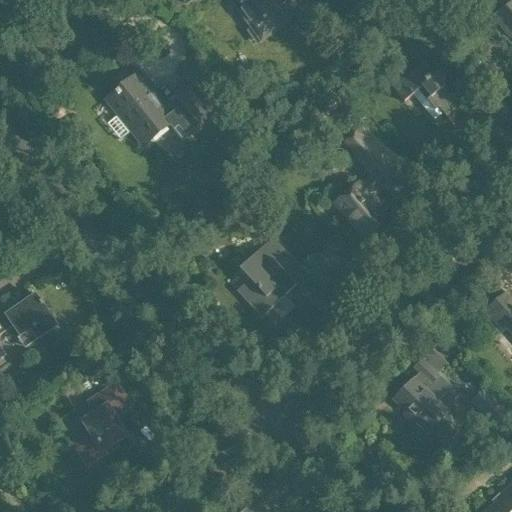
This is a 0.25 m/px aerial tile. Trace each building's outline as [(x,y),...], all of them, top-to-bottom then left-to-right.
[(291,0),(278,10),(277,11),(268,0),(230,0),(252,29),(256,26),(266,39),(287,23),(286,21),(299,11),(291,0)] [(511,4),(495,19),(510,38),(511,36),(511,4)] [(456,50),(448,41),(442,46),(450,55),(456,50)] [(413,95),(434,121),(443,113),(450,121),(464,110),(442,84),(444,82),(446,80),(446,78),(445,76),(444,75),(441,73),(439,74),(438,75),(437,76),(435,76),(425,63),(408,78),(394,90),(404,102),(413,95)] [(194,95),(169,115),(138,76),(107,101),(142,145),(169,124),(182,140),(211,117),(194,95)] [(55,108),(51,111),(52,116),(55,119),(60,119),(64,115),(63,110),(60,107),(55,108)] [(374,176),(361,186),(360,184),(335,205),(363,238),(388,217),(372,198),(384,187),(387,191),(398,181),(379,158),(382,156),(361,131),(346,144),(374,176)] [(273,238),(262,248),(239,269),(250,280),(237,292),(261,318),(296,286),(288,278),(300,268),(273,238)] [(35,295),(5,316),(0,308),(0,360),(6,356),(0,347),(0,335),(13,326),(20,337),(33,328),(40,338),(57,326),(35,295)] [(511,301),(506,295),(486,312),(503,331),(504,332),(508,328),(511,333),(511,301)] [(415,379),(394,401),(428,434),(429,432),(432,435),(437,436),(441,436),(445,435),(451,429),(452,425),(452,421),(451,416),(448,413),(449,412),(438,401),(452,388),(440,377),(439,376),(438,375),(425,362),(424,361),(422,359),(414,368),(421,375),(416,380),(415,379)] [(89,404),(96,415),(83,423),(91,434),(74,445),(88,466),(116,448),(114,445),(126,437),(114,418),(131,408),(117,386),(89,404)] [(511,416),(485,390),(475,401),(504,430),(511,421),(511,416)] [(504,498),(489,511),(511,511),(511,485),(501,495),(504,498)]
